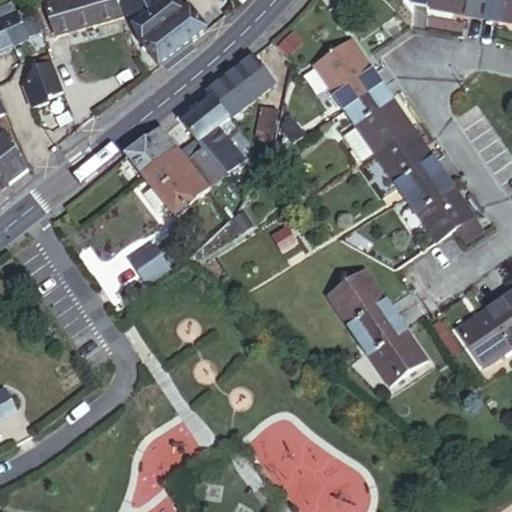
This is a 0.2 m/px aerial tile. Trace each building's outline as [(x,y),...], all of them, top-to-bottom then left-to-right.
[(53,0),(64,32),(124,15),(118,0),(53,0)] [(125,0),(134,22),(165,3),(162,0),(125,0)] [(408,0),(404,28),(422,28),(426,0),(408,0)] [(437,0),(434,35),(482,38),(485,0),(437,0)] [(511,0),(485,0),(482,38),(511,40),(511,0)] [(31,1),(3,11),(15,42),(42,32),(31,1)] [(134,22),(156,67),(201,32),(187,16),(180,21),(165,3),(134,22)] [(3,11),(0,12),(0,47),(15,42),(3,11)] [(65,92),(53,62),(35,68),(25,85),(33,108),(49,102),(48,98),(65,92)] [(317,93),(347,135),(386,108),(354,67),(317,93)] [(253,78),(208,112),(214,122),(230,140),(268,112),(270,103),(253,78)] [(338,156),(362,188),(378,178),(415,149),(386,108),(347,135),(354,145),(338,156)] [(184,143),(222,193),(241,178),(219,149),(230,140),(214,122),(184,143)] [(0,185),(24,168),(0,134),(0,185)] [(161,148),(128,174),(142,192),(175,168),(161,148)] [(378,178),(408,217),(445,190),(415,149),(378,178)] [(190,188),(206,208),(222,193),(202,166),(183,177),(190,188)] [(142,192),(156,212),(190,188),(183,177),(175,168),(142,192)] [(156,212),(173,231),(206,208),(190,188),(156,212)] [(445,190),(408,217),(437,258),(474,229),(445,190)] [(459,241),(471,257),(484,245),(474,229),(459,241)] [(295,233),(280,243),(299,273),(308,266),(303,259),(308,254),(295,233)] [(155,292),(172,281),(158,261),(141,274),(155,292)] [(165,270),(172,281),(177,277),(170,266),(165,270)] [(337,316),(371,358),(407,330),(375,289),(337,316)] [(503,379),(511,371),(511,316),(475,344),(503,379)] [(407,330),(371,358),(400,397),(436,371),(407,330)]
